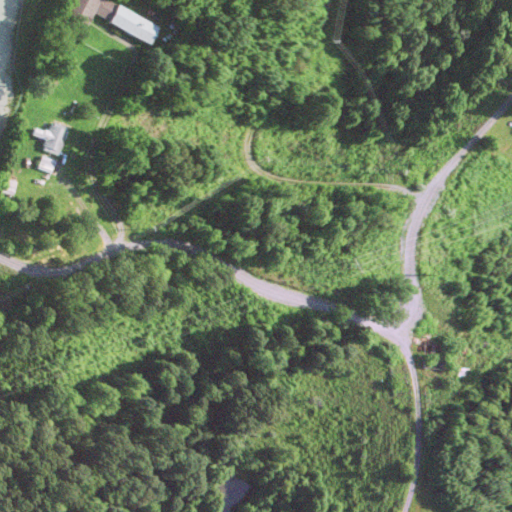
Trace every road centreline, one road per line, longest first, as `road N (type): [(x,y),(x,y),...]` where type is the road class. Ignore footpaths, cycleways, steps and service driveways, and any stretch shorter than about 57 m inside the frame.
road 1 (residential): [(511,93),(426,194),(413,226),(409,318),(390,335),(334,309),(264,293),(163,240),(101,247),(51,268),(0,257)]
road 2 (residential): [(422,202),(382,186),(298,183),(268,175),(252,158),(248,140),(259,115),(297,66),(326,0)]
road 3 (residential): [(401,511),(416,393),(404,349),(390,335)]
